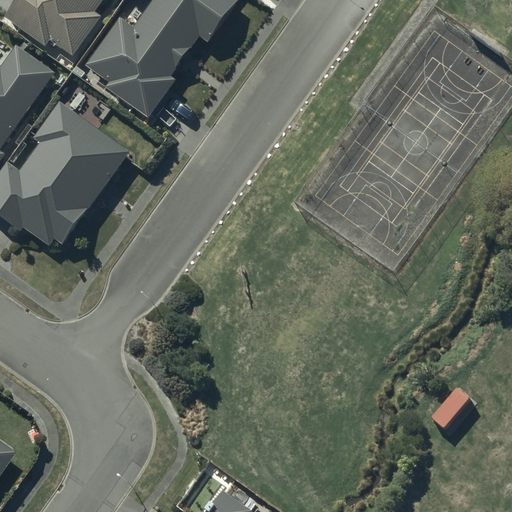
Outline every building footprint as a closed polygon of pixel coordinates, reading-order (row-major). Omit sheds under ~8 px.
[(109,0),(26,0),(8,25),(48,55),(53,48),(74,63),(102,24),(96,19),(109,0)] [(111,89),(107,94),(151,126),(178,88),(173,85),(202,44),(211,51),(241,9),(228,0),(159,0),(136,33),(123,23),(87,73),(111,89)] [(0,171),(7,162),(2,158),(57,81),(0,40),(0,171)] [(11,170),(0,184),(0,223),(23,240),(25,236),(50,254),(56,246),(65,252),(132,159),(63,109),(36,146),(41,150),(21,178),(11,170)] [(473,405),(459,393),(431,426),(445,438),(473,405)] [(0,480),(13,462),(0,452),(0,480)] [(241,511),(224,500),(217,511),(212,507),(209,511),(241,511)]
